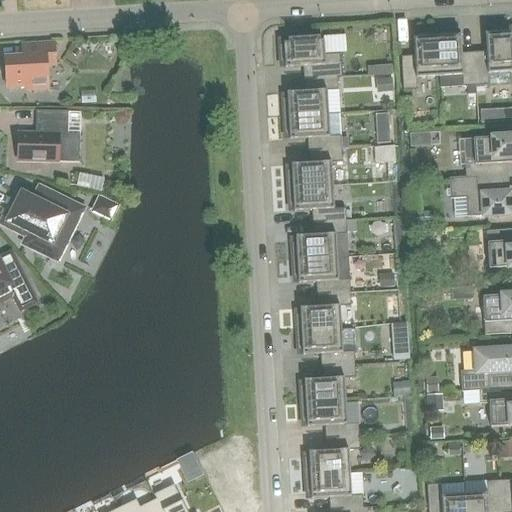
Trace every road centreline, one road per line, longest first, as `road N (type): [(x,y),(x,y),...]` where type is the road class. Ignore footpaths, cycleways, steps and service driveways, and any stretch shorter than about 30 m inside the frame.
road 1 (residential): [(275,511),(241,10)]
road 2 (residential): [(241,10),(0,27)]
road 3 (residential): [(241,10),(413,0)]
